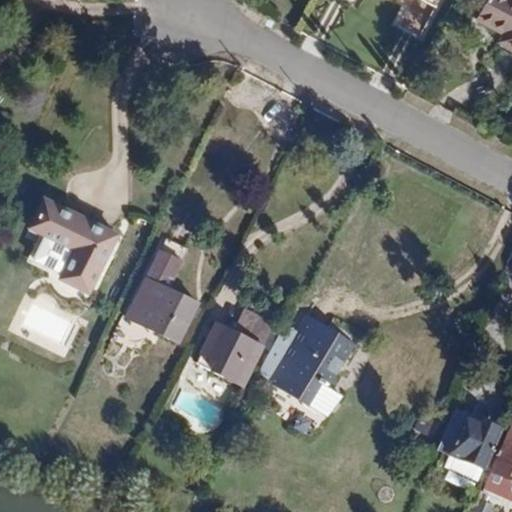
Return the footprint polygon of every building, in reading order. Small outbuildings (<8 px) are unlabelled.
[(435,0),(413,0),(430,9),(435,0)] [(511,0),(483,0),(476,15),(501,28),(495,42),(511,49),(511,0)] [(389,164),(378,159),(366,184),(377,189),(389,164)] [(114,234),(56,207),(44,233),(74,247),(60,276),(87,289),(114,234)] [(195,306),(165,290),(185,247),(163,237),(126,315),(175,342),(195,306)] [(354,352),(308,326),(273,388),(312,410),(324,391),(331,394),(354,352)] [(257,351),(210,327),(190,366),(237,390),(257,351)] [(494,433),(462,418),(446,454),(478,468),(494,433)] [(511,420),(487,478),(511,488),(511,420)] [(508,511),(511,504),(511,488),(487,478),(478,502),(501,511),(508,511)]
